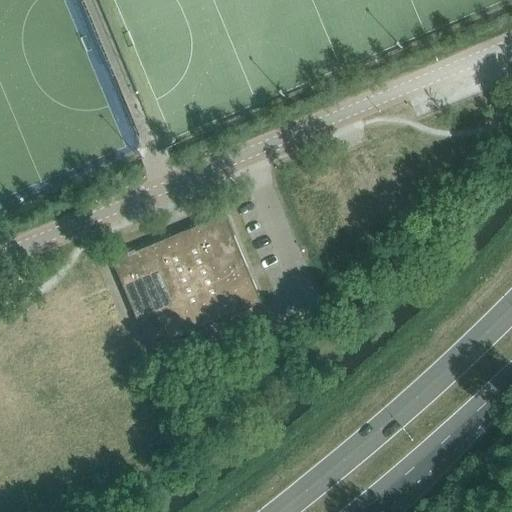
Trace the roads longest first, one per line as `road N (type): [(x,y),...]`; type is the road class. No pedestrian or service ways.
road 1 (unclassified): [(0,257),(511,44)]
road 2 (trunk): [(511,309),(360,449),(278,511)]
road 3 (trunk): [(362,511),(511,380)]
